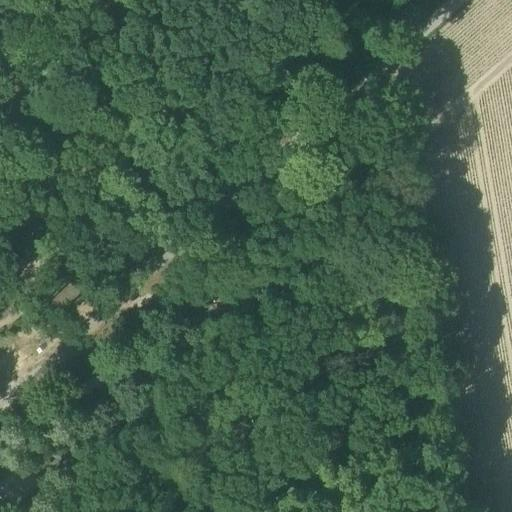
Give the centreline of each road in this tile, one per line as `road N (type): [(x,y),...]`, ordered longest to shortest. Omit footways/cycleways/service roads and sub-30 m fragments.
road 1 (track): [(0,400),(274,158)]
road 2 (track): [(334,511),(274,158)]
road 3 (track): [(274,158),(456,0)]
